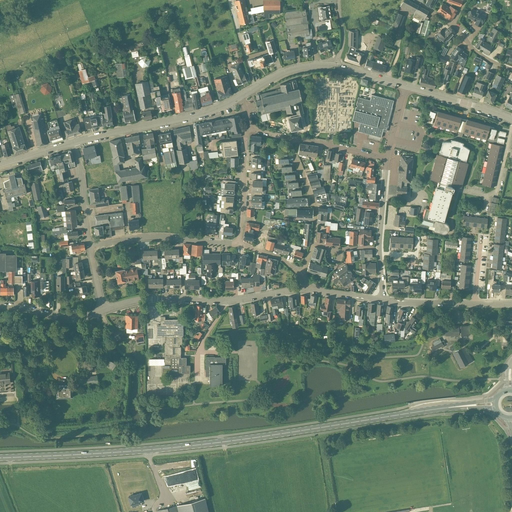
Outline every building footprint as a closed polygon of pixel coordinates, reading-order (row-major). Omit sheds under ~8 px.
[(236,0),(234,1),(236,10),(246,7),(244,0),(236,0)] [(263,0),(263,10),(264,10),(264,19),(269,19),(269,13),(280,14),(279,10),(280,10),(279,0),(263,0)] [(414,14),(418,6),(407,0),(403,0),(400,6),(414,14)] [(449,8),(443,4),(437,12),(451,21),(457,11),(450,6),(449,8)] [(323,6),(323,5),(316,6),(319,21),(331,20),(329,6),(323,6)] [(418,6),(414,14),(412,17),(420,21),(422,18),(424,20),(424,18),(427,20),(430,16),(427,14),(428,11),(418,6)] [(246,7),(236,10),(240,24),(249,22),(249,24),(253,23),(254,21),(252,14),(248,15),(246,7)] [(476,12),(471,9),(470,12),(469,11),(468,12),(467,12),(467,14),(468,15),(469,15),(468,18),(475,21),(474,24),(480,27),(485,16),(480,14),(481,13),(477,11),(476,12)] [(306,10),(285,13),(289,38),(305,36),(305,37),(305,39),(312,38),(312,35),(311,29),(309,29),(306,10)] [(404,16),(397,13),(391,28),(398,31),(404,16)] [(431,21),(427,20),(425,19),(424,23),(418,22),(415,33),(427,36),(431,21)] [(319,26),(320,31),(331,29),(330,21),(325,21),(326,25),(319,26)] [(442,29),(435,36),(440,41),(442,40),(445,43),(455,34),(455,33),(449,27),(445,31),(442,29)] [(493,28),(487,39),(495,43),(501,32),(493,28)] [(346,55),(344,60),(360,65),(364,54),(358,52),(355,51),(356,49),(358,49),(358,30),(350,30),(348,30),(348,46),(350,47),(347,55),(346,55)] [(250,40),(248,33),(242,35),(245,45),(247,52),(253,51),(250,43),(249,40),(250,40)] [(377,37),(374,46),(382,49),(386,41),(377,37)] [(475,47),(479,50),(479,49),(488,55),(493,47),(483,41),(484,39),(481,37),(480,39),(475,47)] [(276,52),(273,40),(266,42),(269,54),(276,52)] [(322,42),(318,43),(320,49),(318,49),(320,54),(326,51),(325,50),(333,47),(330,40),(322,43),(322,42)] [(284,41),(279,42),(279,45),(281,53),(284,52),(284,56),(283,56),(282,56),(282,57),(282,58),(283,59),(284,59),(285,59),(286,59),(286,60),(287,60),(288,60),(289,59),(295,57),(293,50),(287,52),(286,44),(285,44),(284,41)] [(310,47),(310,43),(306,43),(306,47),(303,47),(304,56),(312,55),(311,47),(310,47)] [(152,47),(145,49),(147,55),(154,53),(152,47)] [(457,47),(450,56),(456,61),(457,59),(462,62),(467,55),(463,52),(463,51),(462,50),(462,49),(461,48),(459,48),(457,47)] [(269,54),(264,56),(267,64),(273,62),(271,53),(269,54)] [(371,69),(373,61),(372,61),(373,56),(370,54),(368,60),(367,59),(366,61),(364,67),(371,69)] [(448,58),(439,54),(436,60),(445,64),(448,58)] [(138,64),(148,67),(151,58),(141,55),(138,64)] [(267,64),(264,55),(263,56),(252,59),(252,58),(251,59),(252,60),(248,61),(250,67),(254,66),(255,67),(261,65),(261,66),(263,68),(265,67),(266,65),(266,64),(267,64)] [(193,66),(190,56),(185,57),(187,65),(182,66),(182,68),(185,80),(197,76),(194,65),(193,66)] [(422,58),(417,57),(416,60),(408,58),(405,71),(413,73),(415,66),(419,68),(422,58)] [(482,59),(477,69),(482,72),(487,62),(482,59)] [(386,66),(373,61),(371,69),(383,74),(386,66)] [(451,75),(454,68),(456,63),(450,61),(448,66),(446,66),(441,81),(445,83),(448,74),(451,75)] [(82,63),(77,64),(79,70),(78,71),(79,73),(80,78),(82,84),(89,82),(90,87),(91,87),(94,87),(98,85),(97,79),(95,80),(94,75),(93,73),(87,74),(86,69),(84,69),(82,63)] [(127,76),(125,63),(118,64),(120,77),(127,76)] [(244,74),(239,63),(230,67),(238,86),(247,82),(244,74)] [(428,70),(423,69),(422,72),(419,84),(434,88),(436,81),(432,80),(432,78),(426,77),(428,70)] [(494,73),(488,71),(485,78),(490,81),(494,73)] [(502,76),(497,74),(492,86),(499,89),(505,77),(502,75),(502,76)] [(471,78),(464,75),(457,90),(462,92),(462,94),(464,94),(465,94),(471,78)] [(232,94),(227,76),(214,79),(217,89),(219,98),(232,94)] [(257,100),(255,101),(257,109),(258,109),(258,110),(259,110),(260,110),(261,110),(261,113),(262,114),(280,109),(281,110),(286,109),(287,113),(296,111),(297,116),(300,115),(304,115),(300,101),(302,100),(301,98),(302,97),(303,97),(304,95),(304,94),(304,93),(304,92),(303,91),(302,91),(301,91),(300,90),(299,88),(297,88),(295,79),(289,81),(289,82),(280,84),(281,88),(276,89),(276,90),(261,94),(261,93),(259,93),(257,93),(256,95),(257,100)] [(152,80),(135,84),(138,97),(143,96),(144,100),(139,101),(140,109),(144,108),(145,111),(142,112),(144,119),(152,118),(150,110),(154,110),(153,107),(150,94),(151,94),(152,98),(153,97),(155,97),(154,87),(152,80)] [(48,92),(50,93),(53,86),(43,82),(39,91),(46,94),(48,92)] [(485,85),(480,83),(478,88),(475,87),(472,95),(480,98),(483,90),(485,85)] [(159,86),(154,87),(155,97),(156,97),(157,105),(161,104),(163,110),(167,109),(168,110),(170,110),(171,109),(172,108),(170,96),(161,98),(159,86)] [(208,86),(198,89),(199,93),(202,105),(212,102),(209,90),(208,86)] [(185,110),(185,111),(186,111),(184,101),(182,101),(180,91),(180,88),(172,90),(173,93),(172,93),(176,112),(185,110)] [(184,89),(181,90),(181,92),(181,95),(183,95),(183,100),(185,100),(185,101),(184,101),(186,111),(194,109),(192,97),(187,98),(185,91),(184,89)] [(496,93),(488,90),(484,99),(489,102),(489,103),(491,103),(492,103),(496,93)] [(191,92),(192,97),(194,109),(201,108),(198,93),(197,93),(197,91),(192,91),(191,92)] [(19,92),(14,94),(17,106),(19,113),(25,112),(19,92)] [(133,109),(129,94),(120,96),(123,112),(124,118),(122,118),(123,122),(125,121),(125,122),(126,122),(127,123),(129,123),(129,122),(129,121),(135,120),(133,109)] [(370,100),(358,97),(356,105),(357,105),(356,107),(355,107),(352,120),(360,122),(358,131),(381,137),(383,128),(386,129),(393,100),(371,95),(370,100)] [(102,113),(102,115),(103,126),(113,124),(112,115),(111,116),(110,105),(104,106),(105,113),(102,113)] [(66,115),(64,109),(56,111),(58,117),(66,115)] [(440,126),(443,113),(437,111),(434,124),(440,126)] [(93,113),(89,113),(90,117),(92,127),(98,126),(96,116),(96,112),(93,113)] [(443,113),(440,126),(445,127),(449,114),(443,113)] [(445,127),(451,129),(455,116),(449,114),(445,127)] [(297,116),(288,118),(291,131),(303,128),(303,127),(302,120),(300,115),(297,116)] [(229,118),(230,125),(240,122),(239,116),(238,116),(229,117),(229,118)] [(455,116),(451,129),(457,131),(461,118),(455,116)] [(32,121),(37,146),(48,143),(43,118),(32,121)] [(59,127),(57,119),(48,122),(50,130),(47,131),(50,140),(62,137),(59,127)] [(77,124),(75,119),(63,122),(65,130),(67,137),(81,133),(79,124),(77,124)] [(469,134),(472,121),(466,119),(463,132),(469,134)] [(469,134),(474,136),(478,122),(472,121),(469,134)] [(240,122),(230,125),(232,130),(234,130),(235,132),(241,131),(241,128),(240,122)] [(478,122),(474,136),(480,137),(484,124),(478,122)] [(11,127),(10,124),(6,125),(15,153),(26,149),(25,144),(19,127),(15,128),(14,126),(11,127)] [(198,124),(193,125),(194,131),(196,146),(197,147),(202,146),(201,142),(200,132),(198,124)] [(490,126),(484,124),(480,137),(486,139),(490,126)] [(182,128),(185,144),(192,143),(191,139),(189,126),(182,128)] [(182,128),(173,130),(174,137),(175,136),(177,146),(175,146),(175,148),(176,151),(177,151),(179,164),(180,164),(189,163),(189,162),(189,161),(186,149),(183,149),(182,145),(185,144),(182,128)] [(177,166),(176,162),(173,149),(173,146),(170,132),(158,135),(160,144),(167,143),(169,151),(163,152),(166,164),(167,168),(177,166)] [(145,145),(147,149),(141,150),(143,160),(156,157),(154,147),(154,141),(153,133),(143,135),(145,145)] [(139,135),(125,138),(127,145),(129,155),(134,154),(134,155),(140,154),(139,147),(141,146),(140,143),(139,135)] [(261,137),(252,136),(250,144),(251,144),(251,150),(257,151),(257,149),(256,149),(257,145),(260,145),(262,145),(263,145),(263,144),(264,143),(264,142),(264,141),(263,140),(262,139),(261,139),(261,137)] [(125,156),(120,139),(110,141),(113,157),(112,158),(114,165),(125,162),(124,156),(125,156)] [(238,155),(236,140),(221,142),(223,157),(227,156),(238,155)] [(433,230),(433,231),(442,233),(443,233),(444,233),(445,233),(446,233),(447,233),(447,232),(448,232),(448,231),(449,231),(449,230),(449,229),(450,229),(450,228),(450,227),(449,226),(449,225),(449,224),(448,224),(448,223),(447,223),(447,222),(446,222),(445,222),(443,221),(443,219),(444,220),(450,198),(450,197),(452,191),(453,191),(454,189),(456,190),(457,186),(459,186),(461,187),(468,163),(461,161),(461,160),(466,161),(470,150),(468,148),(466,147),(465,146),(464,146),(463,146),(462,145),(460,144),(459,144),(456,143),(453,143),(451,142),(450,142),(448,142),(445,142),(442,142),(439,154),(444,155),(444,156),(437,154),(430,178),(438,181),(437,187),(436,186),(431,204),(430,208),(430,209),(426,208),(421,223),(434,227),(433,230)] [(11,154),(8,143),(3,144),(3,147),(2,147),(5,156),(11,154)] [(491,143),(489,154),(501,157),(503,146),(491,143)] [(316,157),(318,146),(301,144),(299,145),(298,154),(316,157)] [(94,146),(83,148),(86,159),(88,165),(95,163),(101,162),(100,155),(96,156),(94,146)] [(330,163),(332,163),(333,160),(334,161),(335,155),(333,155),(333,151),(328,150),(326,158),(328,159),(328,160),(330,160),(330,163)] [(68,153),(61,155),(64,168),(75,164),(72,152),(70,151),(69,151),(68,153)] [(333,160),(332,163),(339,164),(339,162),(342,162),(344,156),(341,156),(341,154),(335,153),(335,155),(334,161),(333,160)] [(252,157),(251,162),(261,163),(262,155),(254,154),(254,157),(252,157)] [(498,167),(501,157),(489,154),(487,164),(498,167)] [(61,155),(48,158),(53,173),(59,172),(65,171),(64,168),(61,155)] [(238,155),(227,156),(227,166),(238,166),(238,155)] [(285,155),(278,156),(278,164),(281,164),(289,163),(290,163),(289,163),(288,158),(287,158),(286,158),(285,155)] [(193,161),(189,161),(189,162),(189,163),(190,170),(198,169),(197,160),(196,160),(196,156),(192,156),(193,161)] [(405,156),(401,156),(400,166),(399,166),(398,172),(399,172),(398,186),(397,186),(397,193),(406,194),(407,187),(406,187),(407,181),(410,182),(412,159),(405,158),(405,156)] [(120,170),(115,171),(118,186),(123,185),(122,182),(146,177),(144,166),(143,166),(141,158),(135,159),(136,167),(120,170)] [(350,166),(359,169),(357,174),(361,175),(365,162),(352,159),(350,166)] [(43,170),(40,161),(27,165),(30,174),(43,170)] [(253,167),(253,170),(261,170),(261,163),(251,162),(251,167),(253,167)] [(289,163),(281,164),(282,172),(292,171),(291,166),(290,166),(289,166),(289,163)] [(496,177),(498,167),(487,164),(484,174),(496,177)] [(367,171),(366,179),(375,180),(375,177),(372,177),(373,167),(366,166),(366,171),(367,171)] [(65,171),(59,172),(61,184),(63,184),(64,191),(74,189),(72,181),(68,182),(66,177),(68,177),(66,170),(65,171)] [(261,178),(261,170),(253,170),(253,173),(251,173),(251,178),(255,178),(261,178)] [(292,171),(282,172),(282,174),(285,174),(284,174),(285,180),(288,180),(295,179),(295,174),(294,174),(292,174),(292,171)] [(323,178),(323,174),(320,175),(319,173),(307,175),(309,181),(323,178)] [(494,187),(496,177),(484,174),(482,185),(494,187)] [(25,183),(23,183),(22,177),(14,177),(14,176),(13,176),(10,177),(11,177),(10,177),(10,178),(3,182),(5,188),(4,188),(5,192),(7,202),(12,201),(11,197),(12,197),(12,196),(13,196),(14,196),(16,196),(18,195),(19,195),(20,194),(21,194),(22,194),(27,193),(30,192),(29,189),(26,189),(25,183)] [(255,178),(255,181),(253,181),(252,186),(262,186),(263,178),(261,178),(255,178)] [(295,179),(288,180),(288,188),(291,187),(298,187),(298,182),(297,182),(295,182),(295,179)] [(367,186),(380,187),(380,183),(374,183),(375,180),(366,179),(363,179),(363,182),(362,182),(362,183),(367,184),(367,186)] [(224,188),(234,189),(235,184),(233,184),(233,181),(225,180),(224,188)] [(321,186),(319,180),(309,182),(312,188),(321,186)] [(380,191),(380,187),(367,186),(367,184),(362,183),(362,182),(357,181),(356,184),(362,185),(362,187),(367,188),(367,189),(368,190),(380,191)] [(42,198),(38,182),(30,183),(34,200),(42,198)] [(262,194),(262,186),(252,186),(252,191),(254,191),(254,193),(262,194)] [(288,199),(292,199),(291,196),(301,195),(301,189),(300,189),(300,187),(298,187),(291,187),(288,188),(288,190),(288,199)] [(326,195),(325,193),(323,187),(312,189),(315,197),(321,195),(322,202),(327,201),(326,195)] [(100,199),(98,188),(89,190),(91,205),(102,203),(102,206),(109,205),(108,200),(105,200),(104,199),(100,199)] [(224,188),(224,196),(232,197),(232,194),(234,194),(234,189),(224,188)] [(379,200),(380,191),(368,190),(368,193),(369,193),(368,198),(379,200)] [(261,201),(262,194),(254,193),(254,196),(252,196),(252,201),(261,202),(261,201)] [(342,196),(335,195),(334,199),(334,201),(335,202),(334,207),(344,209),(347,196),(342,196)] [(224,196),(222,196),(221,200),(220,200),(219,208),(221,208),(220,212),(232,213),(233,208),(232,208),(232,201),(233,201),(234,197),(232,197),(224,196)] [(298,198),(292,199),(288,199),(285,199),(286,206),(299,206),(310,205),(309,197),(298,198)] [(498,199),(497,199),(492,197),(488,212),(494,214),(498,199)] [(362,207),(378,208),(378,203),(368,202),(368,199),(363,198),(362,201),(362,207)] [(133,202),(130,202),(130,208),(132,208),(132,214),(137,213),(139,213),(139,212),(141,212),(140,202),(133,202)] [(48,216),(45,204),(37,207),(40,218),(48,216)] [(327,207),(319,206),(318,220),(326,221),(327,207)] [(288,215),(296,215),(296,217),(312,217),(313,209),(301,208),(298,208),(297,208),(297,209),(288,209),(288,215)] [(372,212),(365,212),(364,224),(371,224),(372,212)] [(97,224),(100,223),(110,222),(110,226),(111,227),(123,225),(122,217),(122,213),(95,216),(96,224),(97,224)] [(402,215),(396,214),(394,226),(401,227),(401,226),(404,226),(405,221),(402,221),(402,215)] [(220,215),(213,215),(212,224),(206,223),(205,232),(209,232),(208,233),(211,233),(212,233),(215,233),(216,222),(220,222),(220,215)] [(463,225),(471,226),(472,217),(464,216),(463,225)] [(478,227),(479,218),(472,217),(471,226),(478,227)] [(497,217),(496,225),(505,226),(506,218),(497,217)] [(479,218),(478,227),(486,227),(487,218),(479,218)] [(139,228),(138,220),(129,221),(130,230),(134,229),(139,228)] [(225,220),(222,220),(220,220),(219,231),(223,231),(223,234),(232,235),(232,228),(228,228),(228,224),(224,224),(225,220)] [(31,221),(25,222),(28,249),(34,249),(31,221)] [(259,224),(247,222),(244,239),(253,241),(254,233),(254,234),(254,232),(255,232),(256,230),(259,230),(259,224)] [(101,226),(100,223),(97,224),(97,227),(94,227),(96,236),(104,235),(102,226),(101,226)] [(302,238),(301,244),(309,245),(311,224),(305,223),(304,223),(303,229),(306,230),(306,234),(305,239),(302,238)] [(259,236),(257,245),(263,247),(266,236),(261,235),(264,225),(260,224),(257,236),(259,236)] [(505,234),(505,226),(496,225),(495,233),(505,234)] [(372,241),(373,238),(370,237),(370,230),(360,229),(359,235),(358,244),(368,245),(368,241),(372,241)] [(347,231),(347,235),(349,236),(349,244),(356,244),(357,231),(349,231),(347,231)] [(322,232),(317,232),(317,241),(325,242),(325,244),(332,245),(332,238),(332,237),(329,237),(329,234),(326,234),(322,233),(322,232)] [(504,242),(504,238),(505,234),(495,233),(495,241),(498,241),(504,242)] [(273,250),(276,241),(276,238),(268,236),(265,248),(273,250)] [(332,238),(332,245),(339,246),(340,245),(340,238),(332,237),(332,238)] [(389,247),(397,247),(398,237),(390,237),(389,247)] [(413,238),(405,237),(405,248),(412,248),(413,238)] [(462,237),(461,245),(470,246),(471,238),(462,237)] [(427,246),(437,247),(438,239),(427,238),(427,246)] [(276,241),(273,250),(280,252),(280,253),(283,254),(283,253),(287,254),(290,247),(284,245),(285,243),(276,241)] [(84,243),(71,245),(69,246),(69,249),(72,249),(73,254),(78,253),(82,252),(81,250),(85,250),(84,243)] [(192,244),(191,254),(201,255),(202,245),(192,244)] [(300,247),(291,244),(290,249),(295,250),(293,257),(297,258),(297,259),(298,260),(299,260),(300,260),(300,259),(301,259),(303,253),(299,252),(300,247)] [(502,253),(503,245),(497,244),(494,244),(493,252),(502,253)] [(461,245),(460,252),(469,253),(470,246),(461,245)] [(427,246),(426,253),(434,254),(436,254),(437,247),(427,246)] [(315,247),(311,257),(318,259),(318,261),(321,262),(324,253),(325,249),(315,247)] [(171,250),(172,258),(172,262),(179,261),(179,263),(183,263),(182,256),(179,257),(179,249),(171,250)] [(218,276),(218,272),(216,272),(216,264),(218,264),(220,264),(220,253),(209,253),(209,249),(203,249),(203,253),(203,264),(206,264),(206,276),(212,276),(212,277),(213,278),(214,278),(215,277),(216,276),(218,276)] [(162,268),(164,268),(166,268),(166,262),(168,262),(168,258),(172,258),(171,250),(164,250),(165,258),(161,258),(162,263),(162,268)] [(354,261),(353,250),(344,252),(346,262),(354,261)] [(9,280),(8,280),(8,283),(13,283),(18,283),(18,284),(22,284),(22,283),(22,267),(17,267),(16,255),(12,255),(12,253),(0,252),(0,270),(8,271),(8,272),(8,276),(9,280)] [(468,261),(469,253),(460,252),(459,260),(468,261)] [(493,260),(502,261),(502,253),(493,252),(493,260)] [(423,261),(433,261),(434,254),(426,253),(424,253),(423,261)] [(227,254),(223,254),(223,265),(234,265),(234,264),(237,264),(237,259),(235,259),(235,255),(227,255),(227,254)] [(238,261),(238,268),(243,269),(244,264),(249,265),(248,269),(251,270),(252,268),(253,262),(250,262),(250,259),(249,259),(249,255),(243,255),(242,262),(238,261)] [(267,257),(258,255),(255,267),(264,269),(267,257)] [(75,271),(83,269),(82,262),(74,264),(73,264),(72,258),(66,258),(66,267),(74,267),(75,271)] [(278,260),(267,258),(265,272),(274,274),(278,260)] [(502,261),(493,260),(492,268),(501,269),(502,261)] [(423,261),(422,268),(433,269),(433,266),(436,266),(436,262),(433,261),(423,261)] [(328,268),(310,263),(307,271),(321,276),(325,277),(328,268)] [(375,272),(375,263),(362,264),(362,274),(368,275),(368,272),(375,272)] [(335,282),(339,279),(350,271),(346,265),(334,273),(337,277),(333,280),(335,282)] [(461,265),(460,272),(470,273),(470,266),(461,265)] [(191,289),(192,274),(189,274),(189,273),(186,273),(186,266),(182,266),(183,268),(182,268),(182,274),(185,274),(186,278),(185,278),(185,280),(185,289),(191,289)] [(127,281),(139,279),(137,267),(125,269),(116,271),(118,283),(119,286),(120,286),(122,286),(123,285),(122,282),(127,282),(127,281)] [(85,277),(83,269),(75,271),(76,275),(72,276),(73,279),(85,277)] [(339,279),(344,286),(355,278),(350,271),(339,279)] [(469,281),(470,273),(460,272),(459,280),(469,281)] [(237,273),(231,273),(231,277),(230,277),(230,281),(226,281),(226,282),(225,283),(224,283),(224,284),(225,285),(226,285),(225,289),(233,289),(233,279),(237,279),(237,273)] [(251,278),(247,278),(247,287),(253,287),(253,286),(259,286),(259,275),(253,275),(251,277),(251,278)] [(451,275),(446,275),(446,277),(440,276),(440,280),(441,280),(441,287),(450,288),(451,275)] [(398,278),(389,277),(389,283),(392,283),(391,287),(398,288),(398,279),(398,278)] [(398,279),(398,288),(404,288),(404,284),(408,284),(408,277),(402,277),(402,280),(398,279)] [(427,280),(427,285),(429,285),(429,289),(436,289),(436,285),(436,284),(439,284),(440,277),(434,277),(434,280),(427,280)] [(363,278),(361,281),(372,288),(375,283),(370,280),(369,281),(363,278)] [(410,283),(409,289),(412,289),(412,291),(413,291),(413,292),(414,293),(416,293),(417,292),(417,291),(420,291),(421,283),(421,279),(417,279),(417,283),(410,283)] [(468,289),(469,281),(459,280),(459,288),(468,289)] [(40,281),(40,289),(44,289),(44,291),(49,291),(49,281),(44,281),(40,281)] [(372,288),(361,281),(360,283),(359,282),(357,285),(361,288),(362,286),(365,287),(363,289),(369,293),(372,288)] [(496,281),(493,281),(493,284),(492,284),(491,291),(495,291),(495,293),(499,293),(499,292),(500,285),(496,284),(496,281)] [(80,282),(75,283),(76,291),(75,291),(76,296),(80,295),(80,294),(85,293),(88,293),(87,286),(86,286),(80,287),(80,282)] [(307,298),(307,295),(301,295),(301,303),(307,303),(307,301),(309,301),(308,304),(315,306),(317,296),(311,295),(310,298),(307,298)] [(295,296),(289,296),(290,307),(291,311),(296,311),(297,315),(300,315),(299,306),(296,306),(295,296)] [(321,304),(320,309),(324,310),(328,311),(327,316),(326,319),(328,320),(331,320),(333,311),(329,310),(331,299),(332,298),(326,297),(326,298),(324,305),(321,304)] [(337,299),(336,308),(340,309),(339,318),(349,319),(350,302),(350,300),(337,299)] [(259,314),(257,302),(250,303),(253,315),(259,314)] [(373,312),(374,304),(369,303),(368,311),(367,311),(367,316),(370,316),(369,318),(370,318),(369,322),(370,323),(371,325),(372,325),(374,325),(375,312),(373,312)] [(196,305),(195,312),(195,320),(195,322),(196,323),(199,323),(200,322),(200,321),(204,321),(205,314),(201,313),(201,312),(202,306),(196,305)] [(231,320),(230,320),(230,324),(232,323),(233,328),(238,327),(236,319),(237,319),(235,306),(229,307),(231,319),(231,320)] [(220,312),(219,311),(216,307),(209,312),(213,319),(216,317),(215,315),(220,312)] [(396,324),(394,323),(394,327),(395,328),(401,330),(401,337),(404,337),(405,328),(404,328),(405,324),(401,322),(405,311),(400,309),(397,317),(398,318),(397,322),(396,324)] [(125,328),(127,328),(126,332),(132,332),(132,328),(137,329),(138,316),(126,315),(125,328)] [(190,373),(190,366),(186,366),(186,358),(181,358),(181,347),(180,347),(180,345),(182,345),(182,337),(183,337),(183,319),(173,319),(173,321),(165,321),(165,317),(161,317),(161,328),(157,328),(157,336),(167,337),(167,342),(165,342),(165,359),(165,365),(163,365),(162,373),(170,373),(170,377),(178,377),(178,373),(182,373),(190,373)] [(406,322),(405,328),(410,331),(414,333),(417,328),(414,326),(415,325),(415,323),(417,320),(412,317),(408,322),(406,322)] [(445,326),(442,326),(442,336),(445,335),(458,335),(461,335),(461,336),(463,336),(463,337),(467,337),(467,336),(469,336),(469,326),(461,326),(461,327),(458,327),(458,325),(454,326),(445,326)] [(195,338),(200,340),(204,334),(200,332),(198,336),(197,335),(195,338)] [(144,342),(143,333),(135,334),(136,342),(144,342)] [(394,334),(384,335),(385,343),(395,342),(394,334)] [(439,338),(432,342),(433,344),(434,345),(436,350),(439,348),(441,347),(442,348),(445,346),(444,345),(445,344),(445,343),(444,340),(442,341),(441,341),(440,339),(439,338)] [(472,361),(465,348),(463,350),(462,349),(454,353),(460,367),(469,362),(472,361)] [(222,364),(226,364),(226,357),(215,357),(206,357),(206,377),(210,377),(210,386),(222,386),(222,364)] [(113,370),(116,365),(108,359),(104,363),(113,370)] [(0,373),(0,382),(3,382),(3,384),(10,383),(9,373),(0,373)] [(189,374),(179,374),(179,383),(189,383),(189,374)] [(99,386),(98,376),(87,378),(88,385),(91,384),(92,387),(99,386)] [(73,397),(72,385),(56,386),(57,398),(73,397)] [(183,487),(201,482),(199,476),(181,480),(183,487)] [(196,484),(186,486),(188,494),(190,494),(190,496),(203,494),(202,489),(197,489),(196,484)] [(141,493),(128,496),(130,504),(143,501),(141,493)] [(207,511),(204,499),(157,511),(207,511)]
